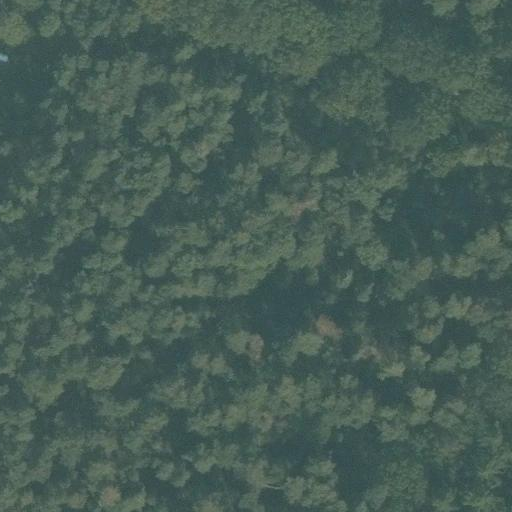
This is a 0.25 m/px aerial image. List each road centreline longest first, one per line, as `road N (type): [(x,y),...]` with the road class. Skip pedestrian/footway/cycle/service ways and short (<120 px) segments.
road 1 (track): [(153,0),(239,25),(363,46),(511,109)]
road 2 (track): [(367,511),(511,339)]
